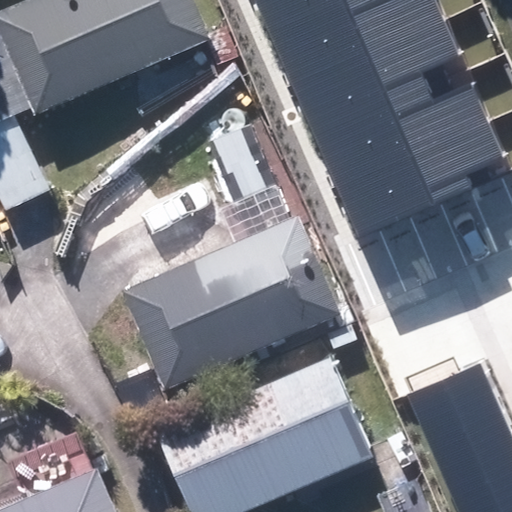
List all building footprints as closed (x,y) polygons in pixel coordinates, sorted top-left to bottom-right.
[(0,102),(6,116),(20,109),(37,101),(44,117),(224,33),(208,0),(41,0),(0,19),(0,102)] [(254,0),(356,237),(506,174),(431,0),(254,0)] [(24,108),(0,118),(0,178),(13,207),(60,185),(24,108)] [(208,238),(188,198),(124,231),(144,270),(208,238)] [(176,384),(352,308),(312,215),(136,291),(176,384)] [(339,353),(164,428),(199,511),(242,511),(382,452),(339,353)] [(409,393),(460,511),(511,511),(511,443),(478,364),(409,393)] [(127,511),(109,465),(0,507),(0,511),(127,511)]
